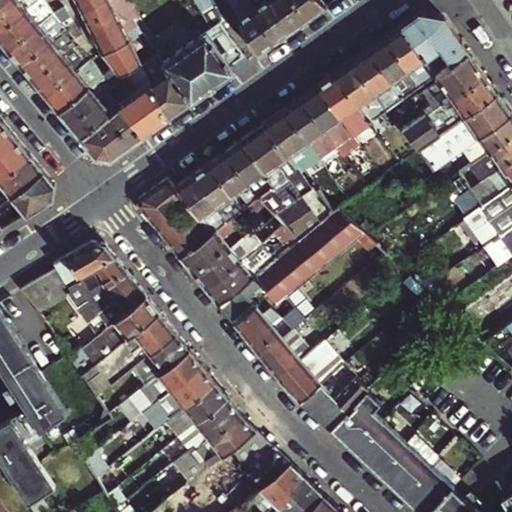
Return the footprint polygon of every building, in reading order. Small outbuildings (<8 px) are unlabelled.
[(34,0),(0,28),(0,37),(8,47),(54,10),(45,0),(34,0)] [(2,0),(0,2),(0,28),(34,0),(2,0)] [(75,0),(82,13),(106,0),(75,0)] [(117,15),(109,0),(106,0),(82,13),(91,29),(117,15)] [(276,41),(246,0),(227,0),(259,53),(276,41)] [(246,0),(276,41),(292,29),(270,0),(246,0)] [(270,0),(292,29),(308,18),(294,0),(270,0)] [(321,0),(294,0),(308,18),(326,5),(321,0)] [(65,4),(55,12),(63,22),(72,15),(65,4)] [(55,12),(54,10),(8,47),(21,63),(66,26),(63,22),(55,12)] [(420,13),(402,26),(437,75),(470,52),(445,16),(420,13)] [(126,33),(117,15),(91,29),(103,53),(130,40),(126,33)] [(250,59),(246,52),(223,21),(222,19),(164,61),(192,100),(250,59)] [(130,40),(131,42),(139,36),(144,33),(135,20),(130,24),(133,28),(126,33),(130,40)] [(75,37),(66,26),(21,63),(34,78),(78,42),(75,37)] [(402,26),(386,37),(418,82),(412,86),(416,90),(437,75),(402,26)] [(148,38),(144,33),(139,36),(143,42),(148,38)] [(131,42),(134,48),(143,42),(139,36),(131,42)] [(418,82),(386,37),(370,49),(405,98),(416,90),(412,86),(418,82)] [(131,42),(130,40),(103,53),(120,76),(142,64),(134,48),(131,42)] [(46,94),(91,58),(78,42),(34,78),(46,94)] [(405,98),(370,49),(353,61),(388,110),(404,99),(405,98)] [(470,52),(437,75),(441,79),(473,56),(470,52)] [(192,100),(164,61),(158,53),(142,64),(169,117),(192,100)] [(473,56),(441,79),(414,99),(417,103),(423,99),(425,103),(420,106),(425,114),(430,120),(439,113),(437,109),(486,75),(473,56)] [(58,109),(103,73),(92,59),(91,58),(46,94),(58,109)] [(388,110),(353,61),(337,73),(371,122),(384,113),(388,110)] [(120,76),(116,79),(122,87),(129,96),(124,100),(133,112),(129,116),(144,134),(169,117),(142,64),(120,76)] [(101,90),(106,87),(110,83),(103,73),(58,109),(69,122),(104,94),(101,90)] [(319,85),(354,134),(371,122),(337,73),(319,85)] [(498,93),(486,75),(437,109),(439,113),(430,120),(441,135),(446,131),(442,126),(463,111),(466,116),(498,93)] [(319,85),(302,97),(337,146),(354,134),(319,85)] [(119,104),(112,95),(109,90),(106,87),(101,90),(104,94),(69,122),(80,135),(119,104)] [(122,87),(112,95),(119,104),(80,135),(97,155),(111,158),(144,134),(129,116),(133,112),(124,100),(129,96),(122,87)] [(447,162),(480,138),(511,114),(511,112),(498,93),(466,116),(446,131),(441,135),(422,149),(437,169),(443,165),(439,161),(443,158),(447,162)] [(337,146),(302,97),(286,109),(309,142),(321,158),(327,153),(337,146)] [(286,109),(265,124),(288,156),(299,173),(305,169),(309,166),(321,158),(309,142),(286,109)] [(430,120),(425,114),(405,128),(420,150),(422,149),(441,135),(430,120)] [(511,114),(480,138),(490,151),(511,136),(511,114)] [(3,120),(0,123),(0,150),(17,137),(3,120)] [(336,211),(316,184),(305,169),(299,173),(288,156),(265,124),(242,140),(275,187),(259,199),(273,212),(288,227),(299,238),(254,275),(219,303),(228,315),(270,282),(283,298),(368,232),(341,207),(336,211)] [(354,134),(337,146),(348,162),(359,154),(356,150),(362,145),(354,134)] [(511,136),(490,151),(460,172),(472,188),(477,185),(482,181),(491,175),(511,160),(511,136)] [(0,178),(31,154),(17,137),(0,150),(0,178)] [(226,152),(259,199),(275,187),(242,140),(226,152)] [(210,163),(233,195),(239,192),(245,200),(240,204),(244,210),(251,204),(259,199),(226,152),(210,163)] [(0,206),(44,170),(31,154),(0,178),(0,182),(4,187),(0,190),(0,206)] [(321,158),(309,166),(305,169),(316,184),(327,177),(324,173),(329,169),(321,158)] [(511,184),(511,160),(491,175),(503,191),(511,184)] [(228,221),(244,210),(240,204),(233,195),(210,163),(193,175),(227,222),(228,221)] [(0,206),(0,223),(2,227),(52,197),(55,183),(44,170),(0,206)] [(177,187),(203,219),(213,232),(227,222),(193,175),(177,187)] [(494,197),(503,191),(491,175),(482,181),(477,185),(481,189),(475,193),(483,205),(484,205),(494,197)] [(140,206),(162,233),(185,215),(193,227),(203,219),(177,187),(170,178),(141,197),(140,206)] [(495,219),(511,206),(511,184),(503,191),(494,197),(484,205),(489,211),(495,219)] [(477,185),(472,188),(475,193),(481,189),(477,185)] [(259,199),(251,204),(266,218),(273,212),(259,199)] [(511,206),(495,219),(493,220),(498,227),(500,230),(505,226),(508,230),(511,227),(511,206)] [(495,219),(489,211),(470,225),(481,240),(498,227),(493,220),(495,219)] [(162,233),(182,258),(213,232),(203,219),(193,227),(185,215),(162,233)] [(182,258),(195,273),(231,245),(225,238),(235,230),(228,221),(227,222),(213,232),(182,258)] [(500,230),(498,227),(481,240),(486,247),(501,236),(510,249),(511,247),(511,242),(509,238),(511,235),(511,227),(508,230),(505,226),(500,230)] [(71,288),(72,289),(85,279),(93,289),(101,283),(106,290),(112,283),(129,271),(107,245),(91,241),(55,263),(57,266),(71,288)] [(195,273),(207,289),(242,260),(231,245),(195,273)] [(242,260),(207,289),(219,303),(254,275),(242,260)] [(57,266),(46,273),(60,295),(71,288),(57,266)] [(115,301),(102,311),(90,320),(97,333),(103,328),(147,294),(129,271),(112,283),(106,290),(109,294),(115,301)] [(35,279),(49,301),(60,295),(46,273),(35,279)] [(38,308),(49,301),(35,279),(23,287),(38,308)] [(274,306),(283,298),(270,282),(228,315),(237,325),(258,308),(263,314),(274,306)] [(147,294),(103,328),(106,333),(93,343),(94,344),(78,356),(74,360),(82,372),(121,341),(160,310),(147,294)] [(96,304),(102,311),(115,301),(109,294),(96,304)] [(90,295),(80,303),(90,320),(102,311),(96,304),(90,295)] [(0,302),(0,362),(25,402),(42,425),(69,407),(0,302)] [(297,305),(284,316),(293,327),(294,328),(304,321),(299,314),(302,311),(297,305)] [(258,308),(237,325),(257,349),(278,333),(263,314),(258,308)] [(160,310),(121,341),(134,357),(142,351),(147,357),(152,353),(161,364),(186,343),(160,310)] [(309,319),(302,311),(299,314),(304,321),(304,322),(309,319)] [(257,349),(278,376),(299,359),(300,360),(313,350),(294,328),(293,327),(281,336),(278,333),(257,349)] [(191,349),(186,343),(161,364),(149,373),(153,379),(191,349)] [(160,399),(203,364),(191,349),(153,379),(142,389),(154,404),(160,399)] [(303,402),(320,384),(331,372),(313,350),(300,360),(299,359),(278,376),(285,385),(303,402)] [(167,420),(216,380),(203,364),(160,399),(169,411),(164,415),(167,420)] [(336,397),(320,384),(303,402),(330,428),(349,409),(347,407),(365,389),(368,387),(356,377),(336,397)] [(229,396),(216,380),(167,420),(178,432),(183,427),(186,431),(229,396)] [(349,409),(330,428),(354,451),(420,511),(428,511),(457,482),(374,410),(381,402),(365,389),(347,407),(349,409)] [(186,442),(194,451),(242,413),(229,396),(186,431),(181,435),(186,442)] [(25,402),(11,412),(28,438),(44,428),(42,425),(25,402)] [(11,412),(0,418),(0,454),(28,497),(55,479),(28,438),(11,412)] [(211,465),(231,449),(241,440),(257,427),(242,413),(194,451),(203,462),(207,459),(211,465)] [(260,430),(257,427),(241,440),(243,443),(245,445),(237,451),(247,463),(251,466),(266,481),(292,460),(260,430)] [(194,451),(186,442),(182,444),(204,471),(206,469),(211,465),(207,459),(203,462),(194,451)] [(238,459),(231,449),(211,465),(206,469),(210,474),(216,470),(219,474),(238,459)] [(273,501),(306,475),(292,460),(266,481),(245,499),(242,501),(246,507),(251,503),(253,506),(268,494),(273,501)] [(231,482),(245,499),(266,481),(251,466),(231,482)] [(306,475),(273,501),(277,505),(278,507),(283,511),(306,511),(325,493),(308,476),(306,475)] [(209,511),(204,504),(188,482),(169,495),(180,511),(209,511)] [(245,499),(231,482),(204,504),(209,511),(229,511),(233,509),(238,504),(242,501),(245,499)] [(428,511),(472,511),(481,503),(457,482),(428,511)] [(333,511),(339,506),(325,493),(306,511),(333,511)] [(0,511),(7,511),(10,511),(0,495),(0,511)] [(490,511),(481,503),(472,511),(490,511)]
